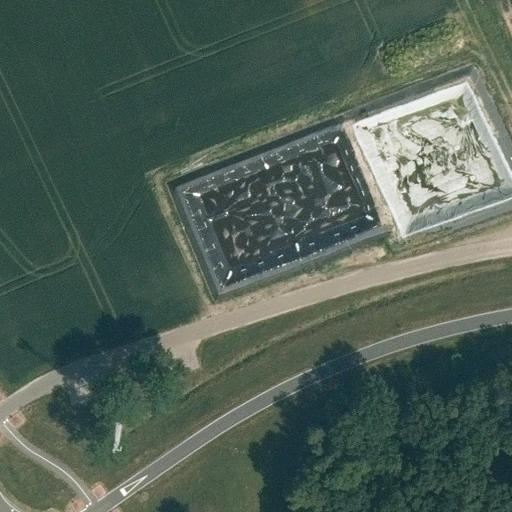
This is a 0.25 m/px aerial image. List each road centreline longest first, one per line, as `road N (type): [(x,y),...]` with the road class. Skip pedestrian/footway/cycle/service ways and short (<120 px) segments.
road 1 (unclassified): [(0,412),(112,358),(413,265),(511,250)]
road 2 (primary): [(511,316),(405,342),(314,376),(233,419),(95,511)]
